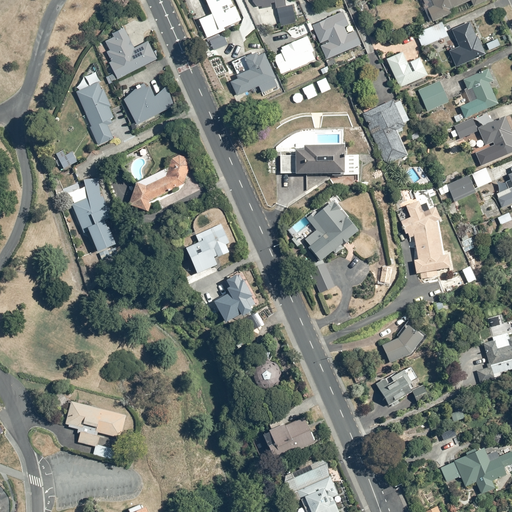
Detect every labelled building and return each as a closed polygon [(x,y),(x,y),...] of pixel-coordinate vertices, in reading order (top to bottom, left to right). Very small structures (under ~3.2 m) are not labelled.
[(206,0),(211,11),(199,17),(208,38),(227,30),(225,26),(241,19),(232,0),(206,0)] [(251,0),(252,0),(257,6),(262,6),(262,8),(269,7),(269,5),(272,5),(272,2),(275,2),(275,8),(277,8),(280,24),(296,21),(292,0),(251,0)] [(431,0),(433,3),(426,6),(432,20),(452,11),(450,7),(466,0),(470,0),(472,4),(482,0),(431,0)] [(344,10),(312,25),(327,59),(361,44),(355,30),(349,33),(346,27),(351,25),(344,10)] [(422,47),(448,34),(441,20),(416,33),(422,47)] [(451,29),(459,45),(448,50),(457,67),(485,53),(469,20),(451,29)] [(118,78),(156,57),(147,40),(134,47),(123,27),(112,33),(114,35),(104,40),(109,50),(106,51),(111,60),(109,61),(118,78)] [(281,51),(273,55),(282,74),(316,59),(305,35),(279,47),(281,51)] [(230,60),(237,73),(235,75),(236,78),(230,81),(237,95),(276,76),(264,50),(253,49),(230,60)] [(386,58),(399,87),(428,73),(419,54),(408,59),(404,50),(386,58)] [(460,106),(465,118),(499,102),(489,81),(493,79),(488,68),(463,80),(467,90),(471,88),(476,98),(460,106)] [(330,88),(325,76),(316,80),(321,92),(330,88)] [(98,80),(75,90),(91,125),(89,125),(98,144),(113,138),(105,120),(113,116),(108,106),(111,105),(105,90),(102,91),(98,80)] [(418,91),(428,112),(449,102),(439,81),(418,91)] [(136,87),(123,98),(137,124),(178,104),(167,84),(155,95),(149,83),(136,87)] [(317,94),(311,83),(302,87),(307,99),(317,94)] [(363,113),(387,164),(410,154),(399,131),(406,127),(405,125),(410,122),(399,99),(394,102),(392,99),(363,113)] [(511,133),(505,116),(478,127),(480,134),(477,135),(479,141),(483,140),(485,145),(492,142),(498,157),(511,151),(511,133)] [(471,118),(454,126),(456,129),(450,131),(453,138),(459,136),(460,138),(477,131),(471,118)] [(279,154),(280,172),(346,171),(345,142),(304,143),(304,149),(294,149),(294,153),(279,154)] [(56,153),(64,168),(79,161),(74,150),(65,154),(63,150),(56,153)] [(139,181),(135,181),(128,203),(148,209),(150,201),(184,183),(191,157),(179,154),(172,157),(168,155),(165,164),(168,165),(139,181)] [(511,210),(511,166),(510,167),(511,171),(507,174),(511,184),(511,188),(479,204),(485,218),(509,206),(511,211),(511,210)] [(486,167),(471,174),(477,188),(492,181),(486,167)] [(120,253),(104,213),(109,211),(96,175),(83,180),(86,187),(71,193),(75,203),(73,204),(83,230),(88,228),(101,260),(120,253)] [(469,175),(447,185),(454,202),(476,192),(469,175)] [(358,229),(331,195),(288,229),(293,236),(291,238),(296,245),(303,239),(320,259),(332,250),(335,253),(347,243),(345,241),(358,229)] [(405,205),(409,216),(401,220),(406,234),(408,233),(409,236),(413,235),(417,258),(413,258),(416,273),(421,272),(422,278),(438,275),(437,269),(453,265),(450,250),(444,251),(436,220),(440,219),(435,205),(423,210),(418,200),(405,205)] [(511,218),(508,211),(497,217),(501,225),(511,219),(511,218)] [(185,245),(195,272),(216,264),(214,258),(229,252),(226,243),(229,242),(222,222),(195,233),(198,240),(185,245)] [(309,268),(321,293),(334,287),(323,262),(309,268)] [(213,298),(224,321),(239,314),(240,315),(252,309),(250,306),(257,303),(254,297),(256,296),(252,287),(257,284),(250,270),(243,273),(241,270),(224,279),(228,285),(224,287),(226,292),(213,298)] [(477,370),(480,385),(503,378),(501,372),(511,369),(511,326),(506,328),(502,314),(487,318),(492,339),(483,342),(488,362),(485,363),(486,368),(477,370)] [(382,344),(390,362),(413,353),(424,337),(409,325),(398,337),(382,344)] [(255,364),(254,365),(253,366),(253,367),(252,368),(251,370),(251,371),(251,372),(251,374),(250,375),(251,376),(251,378),(251,379),(251,380),(252,381),(253,383),(253,384),(254,385),(255,386),(256,387),(257,388),(258,388),(259,389),(261,389),(262,390),(263,390),(265,390),(266,390),(267,390),(269,390),(270,390),(271,389),(273,389),(274,388),(275,388),(276,387),(277,386),(278,385),(279,384),(279,383),(280,381),(280,380),(281,379),(281,378),(281,376),(281,375),(281,374),(281,372),(281,371),(280,370),(280,368),(279,367),(279,366),(278,365),(277,364),(276,363),(275,362),(274,361),(272,361),(271,360),(270,360),(269,360),(267,359),(266,359),(265,360),(263,360),(262,360),(261,360),(259,361),(258,362),(257,362),(256,363),(255,364)] [(385,377),(375,383),(389,407),(398,402),(397,398),(414,389),(410,381),(418,377),(413,367),(405,371),(404,368),(391,376),(393,380),(388,382),(385,377)] [(97,446),(98,445),(100,437),(97,436),(98,432),(120,438),(127,415),(71,401),(65,424),(69,425),(69,426),(78,429),(77,433),(80,433),(78,442),(95,447),(96,445),(97,446)] [(304,415),(268,429),(272,441),(267,443),(273,458),(315,442),(304,415)] [(97,446),(96,445),(95,447),(93,455),(113,460),(116,449),(98,445),(97,446)] [(466,456),(440,468),(447,483),(461,476),(466,486),(476,481),(481,492),(496,485),(493,479),(507,473),(504,466),(511,461),(511,448),(489,460),(482,445),(464,453),(466,456)] [(297,468),(281,476),(289,494),(295,491),(304,511),(339,511),(333,497),(338,494),(322,458),(311,463),(308,457),(295,463),(297,468)]
